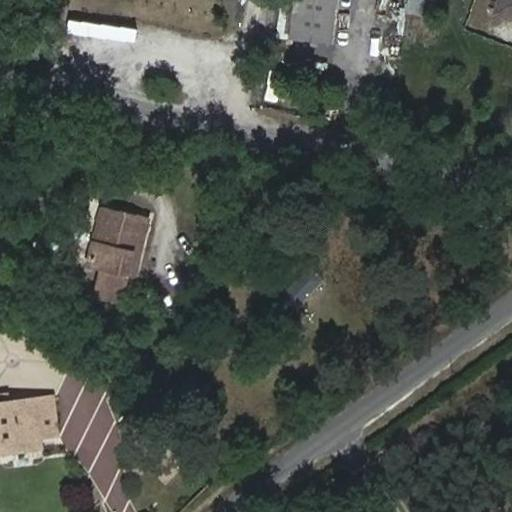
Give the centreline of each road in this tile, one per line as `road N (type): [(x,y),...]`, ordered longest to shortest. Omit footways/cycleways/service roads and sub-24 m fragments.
road 1 (unclassified): [(0,75),(511,185)]
road 2 (residential): [(230,511),(511,304)]
